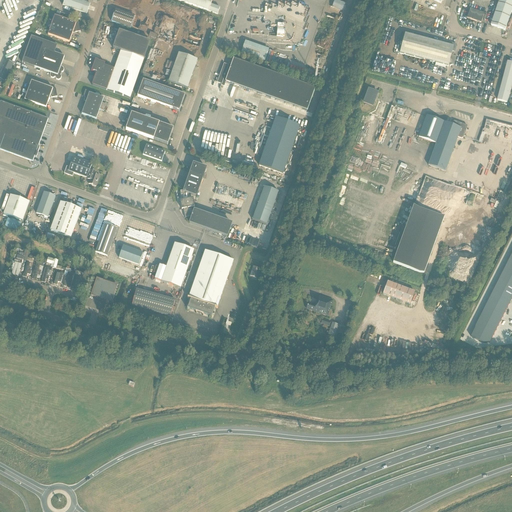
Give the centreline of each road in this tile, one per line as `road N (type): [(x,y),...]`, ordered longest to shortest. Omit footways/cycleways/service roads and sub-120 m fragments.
road 1 (motorway): [(511,407),(374,437),(180,436),(114,460),(68,489)]
road 2 (unclassified): [(511,375),(346,385),(245,362)]
road 3 (unclassified): [(245,362),(0,303)]
road 4 (motorway): [(511,426),(381,465),(276,511)]
road 5 (unclassified): [(150,218),(233,0)]
road 6 (motorway): [(326,511),(511,448)]
road 7 (unclassified): [(39,178),(103,0)]
road 8 (unknown): [(511,183),(496,218),(452,214),(414,312)]
road 9 (unknown): [(212,168),(209,207),(247,216),(250,186),(223,173)]
